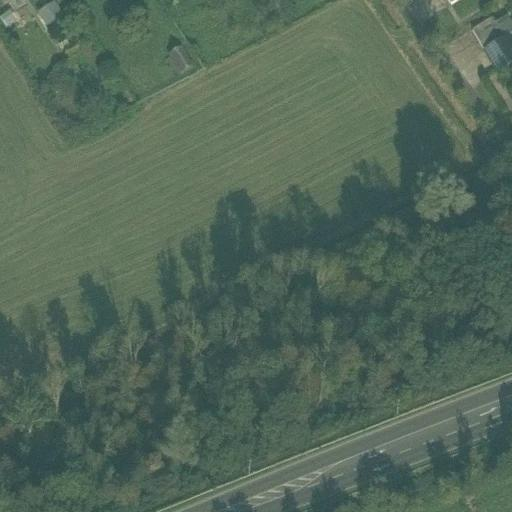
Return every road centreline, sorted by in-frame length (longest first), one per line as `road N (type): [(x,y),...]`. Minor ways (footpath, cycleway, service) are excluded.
road 1 (primary): [(237,511),(511,408)]
road 2 (residential): [(511,145),(405,0)]
